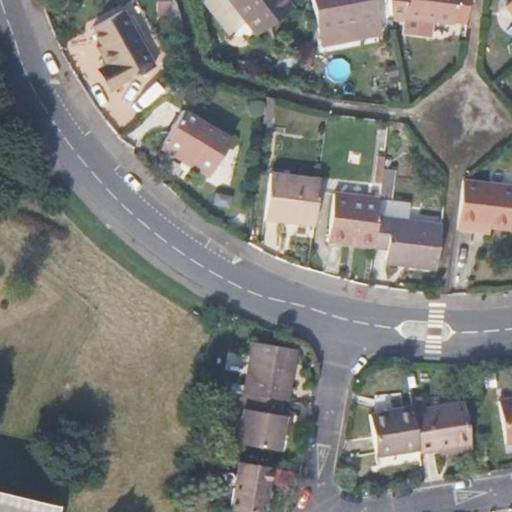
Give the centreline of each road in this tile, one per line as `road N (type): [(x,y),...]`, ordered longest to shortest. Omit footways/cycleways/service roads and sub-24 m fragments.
road 1 (residential): [(0,0),(13,48),(44,104),(115,195),(247,288),(346,323)]
road 2 (residential): [(346,323),(321,469),(331,501)]
road 3 (residential): [(346,323),(437,348),(511,335)]
road 4 (residential): [(511,318),(407,315),(346,323)]
road 5 (residential): [(372,511),(511,489)]
